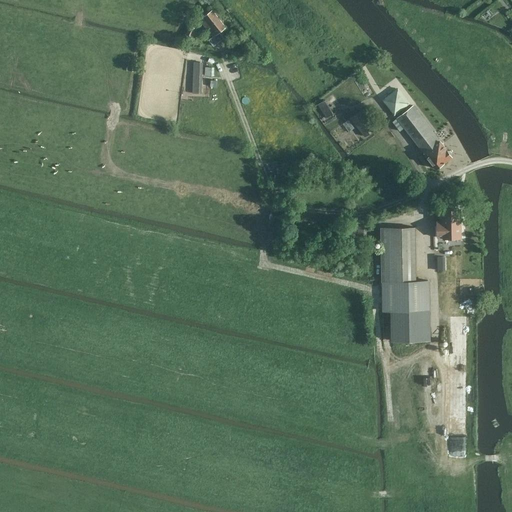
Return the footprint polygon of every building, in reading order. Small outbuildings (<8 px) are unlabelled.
[(209,39),(214,46),(224,38),(220,32),(226,27),(212,10),(200,20),(208,30),(206,31),(210,35),(212,34),(213,36),(209,39)] [(184,34),(181,41),(188,45),(192,38),(197,29),(190,25),(185,34),(184,34)] [(327,118),(335,113),(328,99),(320,103),(327,118)] [(404,127),(423,151),(436,169),(453,156),(452,156),(453,153),(450,150),(448,150),(413,105),(392,121),(399,131),(404,127)] [(350,118),(364,136),(374,128),(360,110),(350,118)] [(278,171),(275,184),(282,185),(285,172),(278,171)] [(443,226),(438,226),(438,237),(443,237),(443,238),(461,238),(461,210),(443,210),(443,226)] [(400,227),(381,228),(382,281),(416,281),(415,227),(400,227)] [(466,447),(466,399),(451,399),(451,447),(466,447)]
